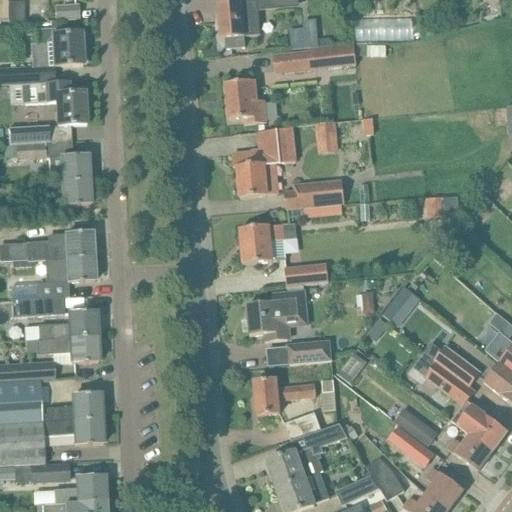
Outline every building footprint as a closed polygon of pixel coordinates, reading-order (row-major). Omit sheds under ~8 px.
[(23,4),(8,4),(8,22),(9,21),(9,26),(23,26),(23,4)] [(243,4),(218,6),(221,41),(225,41),(226,50),(245,48),(244,39),(261,37),(258,4),(243,5),(243,4)] [(78,7),(56,9),(56,22),(79,21),(78,7)] [(370,37),(399,38),(400,21),(357,20),(357,28),(370,28),(370,37)] [(432,27),(421,30),(424,41),(436,38),(432,27)] [(35,46),(31,46),(32,69),(32,71),(82,68),(82,66),(87,65),(86,48),(81,48),(80,35),(60,36),(56,37),(55,30),(34,32),(35,46)] [(316,34),(288,37),(290,52),(311,50),(317,49),(317,41),(316,34)] [(354,46),(327,48),(329,70),(356,67),(354,46)] [(311,54),(274,58),(276,75),(313,71),(311,54)] [(32,71),(32,69),(0,70),(0,88),(23,87),(32,87),(32,71)] [(255,83),(245,84),(225,86),(229,123),(244,121),(245,127),(268,125),(266,102),(257,103),(255,83)] [(32,87),(23,87),(25,107),(55,106),(56,127),(57,129),(66,129),(86,128),(85,123),(88,123),(90,121),(89,109),(88,107),(84,107),(84,95),(84,94),(68,95),(68,85),(32,87)] [(373,121),(363,122),(365,137),(375,136),(373,121)] [(315,126),(318,151),(338,149),(336,124),(315,126)] [(49,145),(48,129),(9,131),(9,148),(44,145),(49,145)] [(293,131),(278,133),(258,135),(260,152),(252,153),(252,155),(232,157),(232,158),(234,170),(237,169),(241,201),(268,198),(267,198),(278,197),(275,168),(282,167),(282,166),(297,164),(293,131)] [(46,160),(44,160),(44,145),(9,148),(4,149),(5,160),(17,160),(17,163),(46,161),(46,160)] [(48,160),(50,185),(89,182),(87,158),(76,159),(76,158),(72,158),(72,159),(60,160),(48,160)] [(500,199),(511,186),(511,171),(508,168),(489,188),(500,199)] [(50,185),(46,185),(48,210),(75,208),(75,209),(79,209),(79,208),(90,207),(89,184),(90,184),(90,182),(89,182),(50,185)] [(293,187),(294,194),(286,195),(288,211),(303,210),(343,206),(345,206),(342,182),(293,187)] [(368,187),(360,187),(361,204),(370,203),(368,187)] [(343,206),(303,210),(304,219),(344,215),(343,206)] [(370,206),(361,206),(362,223),(370,222),(370,206)] [(286,263),(284,228),(268,229),(239,231),(243,267),(286,263)] [(48,244),(26,245),(27,263),(35,263),(43,263),(67,261),(94,260),(94,259),(93,259),(92,235),(80,236),(80,235),(76,235),(76,236),(65,237),(66,243),(48,244)] [(45,286),(36,287),(37,301),(63,301),(69,301),(69,286),(79,285),(79,286),(83,286),(83,285),(95,284),(93,260),(94,260),(67,261),(43,263),(45,286)] [(285,271),(287,289),(329,285),(327,267),(285,271)] [(272,295),(273,303),(273,305),(247,307),(250,338),(265,337),(266,345),(292,342),(290,330),(310,328),(306,291),(272,295)] [(13,320),(64,316),(63,301),(37,301),(12,303),(13,320)] [(390,309),(383,319),(399,331),(406,321),(390,309)] [(38,342),(38,344),(97,340),(98,340),(98,339),(97,339),(96,315),(84,315),(84,314),(80,314),(80,315),(68,316),(68,326),(38,328),(39,342),(38,342)] [(511,328),(497,316),(489,326),(508,341),(511,336),(511,328)] [(380,321),(367,337),(375,343),(388,327),(380,321)] [(97,340),(38,344),(38,357),(70,356),(70,366),(82,366),(82,367),(87,367),(86,366),(98,365),(97,340)] [(332,363),(330,343),(287,347),(289,368),(332,363)] [(480,375),(444,349),(434,363),(451,377),(469,390),(480,375)] [(511,349),(499,366),(511,375),(511,349)] [(354,355),(338,377),(351,386),(367,365),(354,355)] [(424,356),(413,370),(425,380),(462,409),(464,410),(468,405),(476,395),(469,390),(451,377),(434,363),(424,356)] [(0,386),(39,384),(39,385),(55,384),(55,364),(0,366),(0,386)] [(511,375),(500,366),(484,386),(511,407),(511,375)] [(277,382),(274,382),(254,384),(257,418),(280,416),(279,404),(298,402),(317,400),(315,388),(278,391),(277,382)] [(39,384),(0,386),(0,427),(102,422),(102,421),(101,421),(100,397),(88,397),(88,396),(84,397),(84,398),(72,398),(72,408),(47,411),(47,417),(41,416),(39,385),(39,384)] [(493,454),(507,435),(477,412),(468,405),(464,410),(462,409),(452,424),(471,438),(493,454)] [(403,412),(394,423),(405,432),(409,435),(417,424),(414,421),(403,412)] [(291,444),(322,433),(315,415),(284,426),(291,444)] [(0,427),(0,466),(44,466),(42,439),(73,436),(74,448),(103,447),(101,423),(102,423),(102,422),(0,427)] [(316,463),(314,458),(323,455),(321,450),(344,442),(347,441),(340,426),(322,433),(291,444),(295,454),(267,464),(277,492),(321,476),(320,475),(312,478),(308,466),(316,463)] [(358,439),(351,429),(345,434),(352,443),(358,439)] [(493,454),(471,438),(463,448),(455,442),(448,452),(478,474),(493,454)] [(411,439),(401,452),(424,470),(434,457),(411,439)] [(405,493),(394,475),(381,460),(367,469),(372,477),(380,491),(388,503),(405,493)] [(31,484),(31,485),(68,483),(67,467),(0,471),(0,482),(16,482),(16,485),(31,484)] [(434,488),(427,497),(447,511),(449,511),(464,493),(434,471),(426,481),(434,488)] [(315,506),(329,501),(321,476),(277,492),(284,511),(303,511),(315,508),(315,506)] [(343,508),(380,491),(372,477),(336,494),(343,508)] [(54,492),(54,507),(106,504),(106,503),(105,503),(104,479),(76,480),(76,491),(54,492)] [(447,511),(427,497),(420,507),(412,501),(404,511),(406,511),(447,511)] [(382,502),(371,508),(373,511),(385,511),(387,511),(382,502)]
